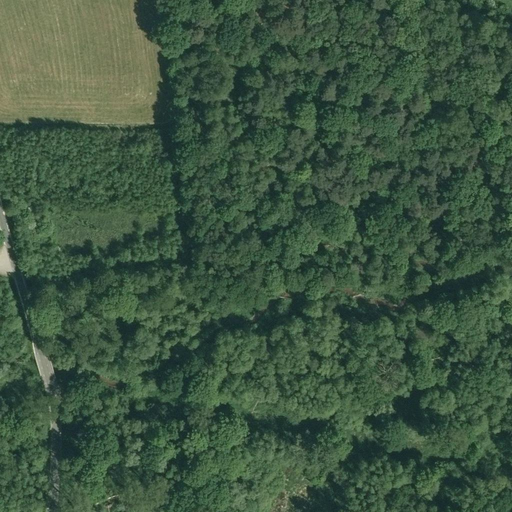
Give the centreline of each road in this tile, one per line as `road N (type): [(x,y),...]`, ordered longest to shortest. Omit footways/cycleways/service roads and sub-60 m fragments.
road 1 (unclassified): [(50,511),(55,418),(0,210)]
road 2 (track): [(48,385),(290,429)]
